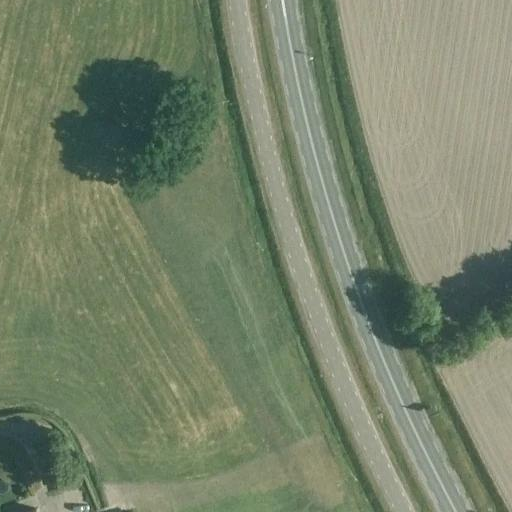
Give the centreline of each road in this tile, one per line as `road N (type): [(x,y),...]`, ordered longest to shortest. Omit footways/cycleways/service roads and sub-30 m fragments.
road 1 (primary): [(455,511),(355,290),(312,150),(282,0)]
road 2 (unclassified): [(403,511),(297,261),(236,0)]
